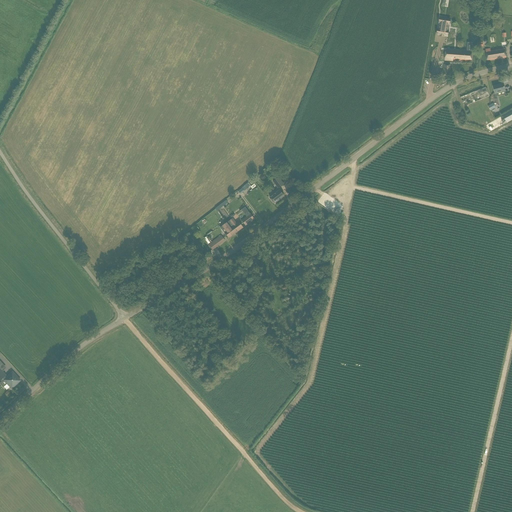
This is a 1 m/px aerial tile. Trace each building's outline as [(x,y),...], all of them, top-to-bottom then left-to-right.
[(438,31),(437,37),(447,39),(448,33),(443,32),(444,26),(438,25),(437,31),(438,31)] [(445,55),(445,60),(452,61),(452,60),(471,61),(472,56),(472,53),(473,44),(468,43),(467,53),(460,52),(460,51),(459,51),(458,52),(445,51),(445,55)] [(490,49),(485,50),(486,55),(487,60),(506,57),(506,52),(505,49),(497,50),(493,51),(490,51),(490,49)] [(503,84),(493,87),(494,91),(495,93),(496,97),(506,94),(505,91),(504,89),(503,84)] [(460,98),(462,102),(464,106),(489,96),(486,87),(460,98)] [(511,109),(502,116),(507,123),(511,119),(511,109)] [(279,177),(273,182),(275,184),(277,183),(280,187),(278,188),(279,189),(284,185),(279,177)] [(242,188),(238,191),(240,194),(247,189),(244,186),(242,188)] [(284,196),(281,192),(280,190),(270,197),(274,204),(284,196)] [(226,200),(215,209),(217,211),(228,203),(226,200)] [(245,207),(241,210),(246,217),(242,220),(246,225),(254,219),(250,214),(245,207)] [(233,219),(230,221),(227,224),(235,234),(243,228),(240,223),(239,223),(237,224),(233,219)] [(227,224),(226,225),(223,227),(227,232),(226,233),(229,238),(235,234),(227,224)] [(221,235),(209,244),(213,250),(225,241),(221,235)] [(2,381),(0,383),(3,387),(7,384),(11,389),(20,381),(12,372),(6,378),(5,377),(1,380),(2,381)]
